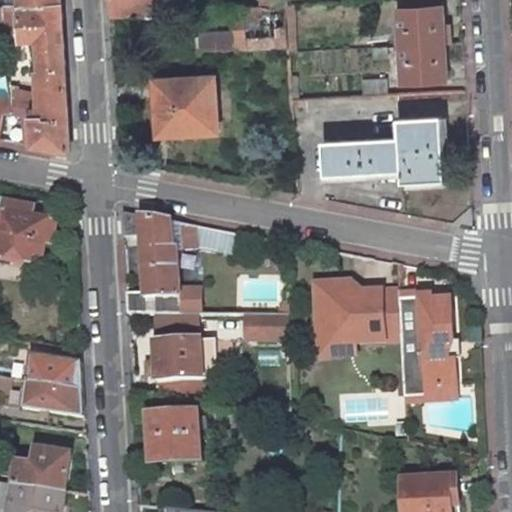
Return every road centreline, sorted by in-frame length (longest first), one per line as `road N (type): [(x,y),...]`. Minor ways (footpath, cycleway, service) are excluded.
road 1 (residential): [(499,257),(93,182)]
road 2 (residential): [(93,182),(115,511)]
road 3 (residential): [(499,257),(490,0)]
road 4 (residential): [(83,0),(93,182)]
